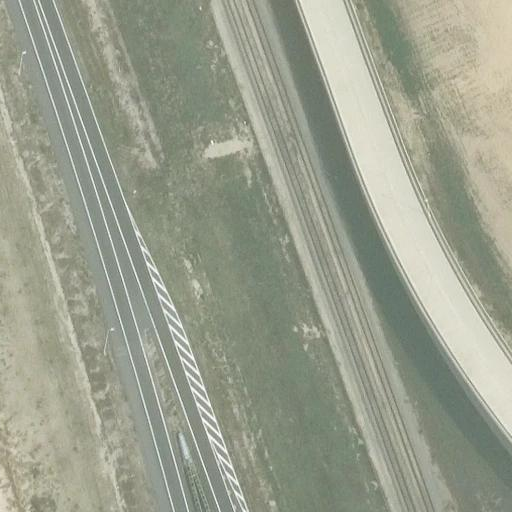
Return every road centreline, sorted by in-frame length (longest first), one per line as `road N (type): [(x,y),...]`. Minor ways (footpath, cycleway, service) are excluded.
road 1 (secondary): [(232,511),(33,0)]
road 2 (trunk): [(0,115),(141,511)]
